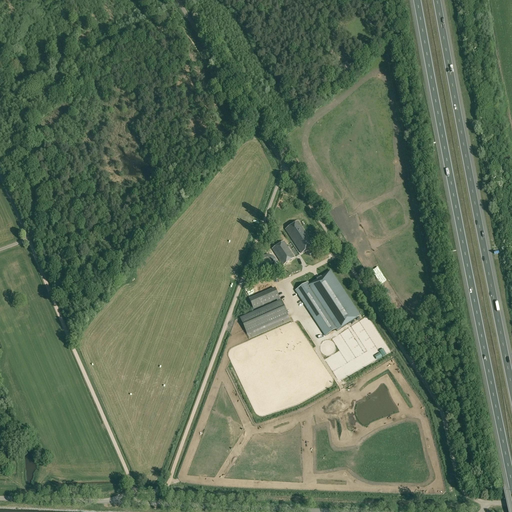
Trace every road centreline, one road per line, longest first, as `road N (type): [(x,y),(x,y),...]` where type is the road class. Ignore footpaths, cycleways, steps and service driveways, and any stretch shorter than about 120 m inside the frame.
road 1 (track): [(33,252),(133,491),(168,483),(238,291)]
road 2 (motorway): [(417,0),(511,482)]
road 3 (unclassified): [(484,502),(462,490),(441,410),(285,167)]
road 4 (motorway): [(511,386),(437,0)]
road 5 (unclassified): [(342,511),(139,503)]
road 6 (unclassified): [(285,167),(177,0)]
road 7 (unclassified): [(238,291),(285,167)]
